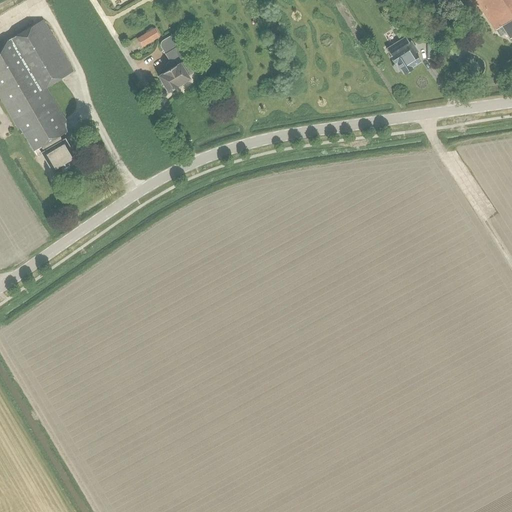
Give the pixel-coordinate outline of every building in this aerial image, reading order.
[(105,0),(110,11),(134,0),(105,0)] [(508,38),(511,35),(511,0),(468,0),(472,4),(473,7),(475,6),(480,14),(482,12),(494,31),(500,27),(508,38)] [(177,19),(199,23),(201,15),(179,11),(177,19)] [(0,45),(0,100),(2,104),(17,131),(20,130),(33,153),(40,148),(43,153),(40,155),(52,176),(75,162),(63,141),(60,143),(58,139),(67,134),(64,125),(66,124),(45,89),(72,73),(42,21),(0,45)] [(141,48),(159,38),(154,29),(136,39),(141,48)] [(172,39),(171,36),(162,41),(161,42),(161,43),(160,44),(160,45),(160,46),(160,47),(160,48),(165,56),(166,55),(177,49),(179,47),(174,38),(172,39)] [(411,69),(419,64),(414,56),(416,54),(409,43),(407,44),(403,39),(385,50),(389,57),(388,57),(393,65),(392,65),(391,69),(395,74),(397,74),(400,73),(402,76),(411,70),(411,69)] [(433,47),(424,48),(425,61),(433,60),(433,47)] [(174,69),(157,79),(166,94),(188,81),(186,78),(190,76),(186,69),(184,70),(181,65),(185,62),(177,49),(166,55),(174,69)]
